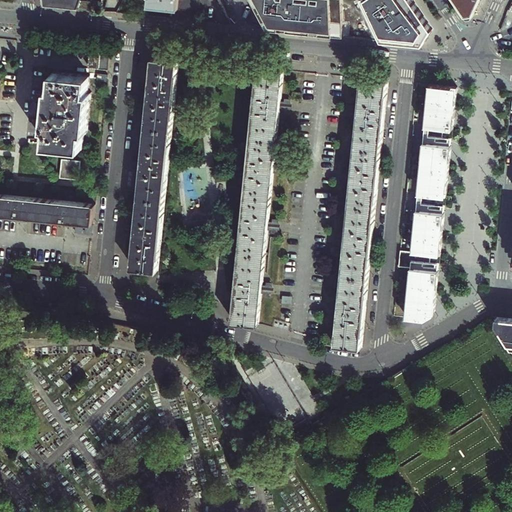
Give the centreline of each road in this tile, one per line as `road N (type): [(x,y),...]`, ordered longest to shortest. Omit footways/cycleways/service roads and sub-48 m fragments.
road 1 (residential): [(378,362),(407,55)]
road 2 (residential): [(295,351),(326,47)]
road 3 (residential): [(131,27),(103,296)]
road 4 (residential): [(103,296),(295,351)]
road 5 (residential): [(131,27),(326,47)]
road 6 (residential): [(378,362),(501,296)]
